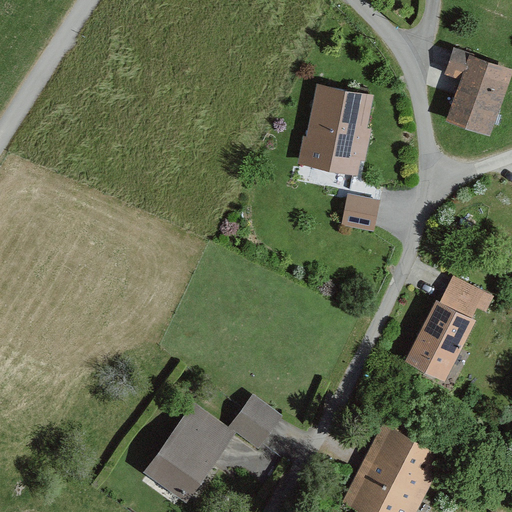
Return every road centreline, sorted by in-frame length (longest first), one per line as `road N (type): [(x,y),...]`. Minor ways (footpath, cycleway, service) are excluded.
road 1 (residential): [(270,511),(398,280),(424,206),(422,109),(409,62),(355,0)]
road 2 (unclassified): [(0,133),(85,0)]
